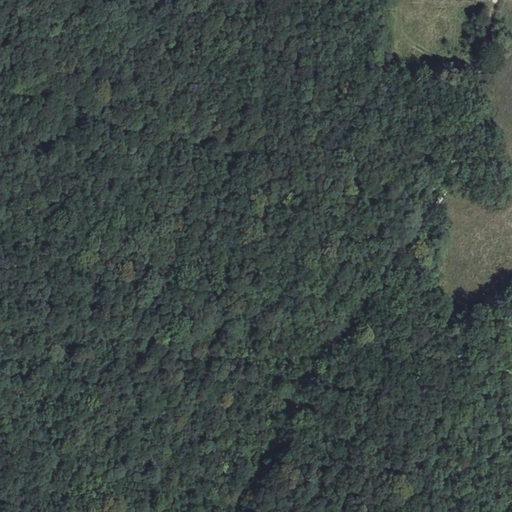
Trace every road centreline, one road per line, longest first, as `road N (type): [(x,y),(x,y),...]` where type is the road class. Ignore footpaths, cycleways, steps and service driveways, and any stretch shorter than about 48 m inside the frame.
road 1 (track): [(237,511),(288,428),(318,356),(365,305),(449,179),(497,0)]
road 2 (track): [(0,376),(38,425),(83,511)]
